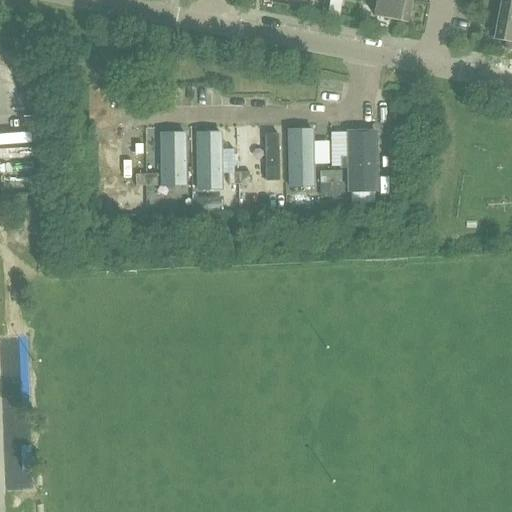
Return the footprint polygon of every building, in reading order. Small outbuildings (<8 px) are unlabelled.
[(406,22),(410,0),(376,0),(373,16),(406,22)] [(511,0),(500,0),(497,17),(511,19),(511,0)] [(511,42),(511,19),(497,17),(493,39),(511,42)] [(313,131),(290,131),(291,191),(313,190),(313,131)] [(278,132),(265,132),(266,179),(279,179),(278,132)] [(376,132),(345,133),(346,197),(377,196),(376,132)] [(177,135),(159,135),(160,189),(177,189),(177,135)] [(221,135),(195,135),(196,197),(211,197),(210,166),(222,165),(221,135)] [(123,139),(98,139),(98,196),(123,196),(123,139)] [(319,183),(330,183),(330,171),(319,171),(319,183)] [(341,183),(341,171),(330,171),(330,183),(341,183)] [(227,185),(238,185),(238,184),(238,172),(227,172),(227,185)] [(249,172),(238,172),(238,184),(249,183),(249,172)] [(134,174),(134,186),(135,199),(145,198),(145,174),(134,174)] [(156,174),(145,174),(145,198),(145,216),(157,216),(157,186),(156,174)]
